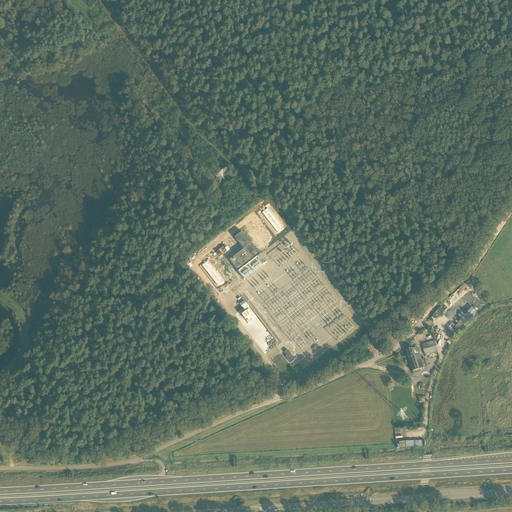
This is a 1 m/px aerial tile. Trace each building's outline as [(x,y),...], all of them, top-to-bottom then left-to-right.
[(268,208),(262,213),(278,233),(283,229),(268,208)] [(238,272),(243,280),(266,263),(260,255),(259,256),(242,232),(234,238),(243,250),(229,260),(238,272)] [(207,259),(202,263),(217,283),(222,279),(207,259)] [(443,304),(435,312),(440,317),(448,309),(443,304)] [(452,338),(477,312),(472,307),(455,325),(453,323),(447,330),(450,333),(448,334),(452,338)] [(438,352),(437,347),(435,341),(422,344),(425,355),(438,352)] [(420,369),(424,368),(419,354),(415,355),(413,348),(406,351),(413,372),(414,375),(421,372),(420,369)] [(288,350),(284,353),(287,356),(285,357),(290,363),(295,360),(288,350)]
